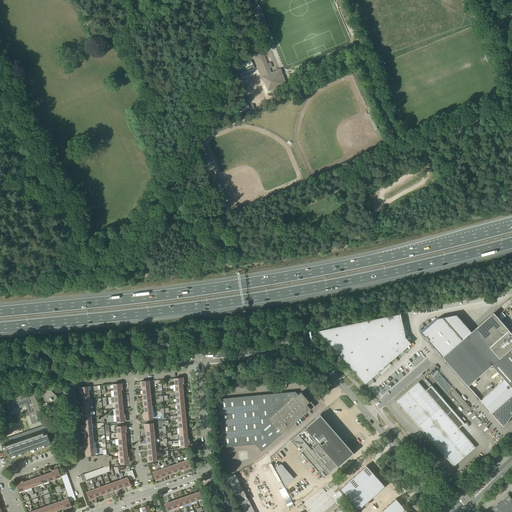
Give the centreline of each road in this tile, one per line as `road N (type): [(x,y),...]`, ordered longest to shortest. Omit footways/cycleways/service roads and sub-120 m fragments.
road 1 (motorway): [(511,226),(234,285),(0,311)]
road 2 (motorway): [(0,327),(219,303),(511,242)]
road 3 (secondary): [(451,511),(323,368),(274,353),(197,360)]
road 4 (residential): [(70,382),(76,452),(0,480)]
road 5 (secondary): [(197,360),(68,374)]
